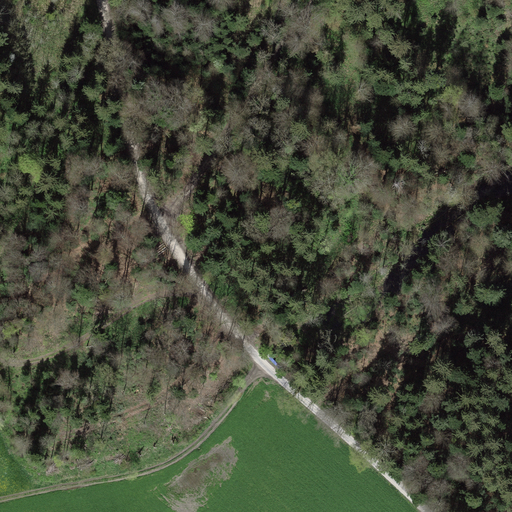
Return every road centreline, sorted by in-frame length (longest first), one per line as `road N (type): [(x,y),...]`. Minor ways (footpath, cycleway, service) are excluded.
road 1 (unclassified): [(99,0),(168,220),(254,353),(424,511)]
road 2 (track): [(254,353),(182,454),(0,501)]
road 3 (track): [(168,220),(311,0)]
